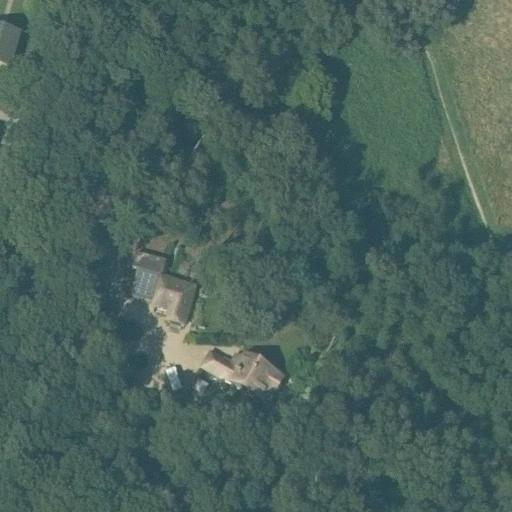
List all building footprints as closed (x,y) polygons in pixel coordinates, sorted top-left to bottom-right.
[(115,24),(111,38),(110,41),(120,44),(125,27),(115,24)] [(0,69),(10,72),(19,38),(0,33),(0,69)] [(161,279),(166,264),(149,259),(138,256),(133,271),(142,273),(161,279)] [(197,291),(159,281),(150,312),(169,317),(167,324),(186,330),(197,291)] [(245,358),(242,363),(245,366),(242,373),(211,356),(203,371),(267,407),(272,397),(275,398),(285,380),(245,358)]
